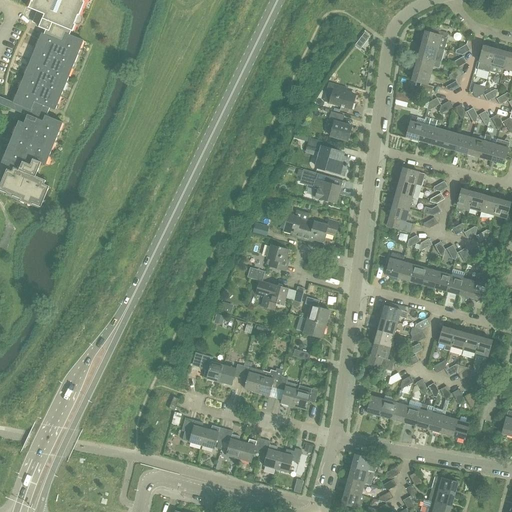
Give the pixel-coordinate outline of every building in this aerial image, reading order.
[(61,30),(70,34),(71,31),(73,31),(74,31),(73,31),(75,26),(78,18),(82,10),(85,2),(85,0),(31,0),(28,8),(39,12),(35,21),(40,23),(39,27),(47,30),(46,34),(57,38),(61,30)] [(7,149),(2,162),(3,163),(10,166),(14,167),(19,169),(22,162),(30,165),(32,159),(41,163),(41,162),(46,164),(51,151),(54,144),(57,138),(62,125),(63,122),(46,115),(49,109),(50,107),(55,110),(55,109),(56,107),(62,93),(67,80),(73,66),(78,53),(80,49),(84,40),(81,38),(78,37),(70,34),(61,30),(57,38),(46,34),(42,32),(39,38),(34,52),(28,65),(23,78),(17,91),(13,102),(15,103),(30,109),(28,112),(27,115),(24,122),(19,120),(18,122),(12,136),(9,144),(7,149)] [(425,31),(421,44),(437,48),(438,48),(441,36),(447,37),(448,33),(437,30),(436,34),(425,31)] [(421,44),(418,56),(441,63),(441,62),(445,50),(444,50),(444,49),(438,48),(437,48),(421,44)] [(455,53),(462,55),(470,50),(467,44),(457,50),(456,50),(455,53)] [(478,63),(478,64),(477,68),(478,68),(477,69),(489,72),(495,49),(483,46),(478,63)] [(495,49),(489,72),(489,71),(490,71),(502,74),(504,69),(503,69),(507,53),(495,49)] [(503,69),(504,69),(511,71),(511,53),(507,53),(503,69)] [(418,56),(414,68),(431,73),(433,66),(439,68),(441,63),(418,56)] [(459,67),(467,62),(463,56),(453,62),(459,67)] [(431,73),(414,68),(411,81),(421,83),(427,85),(431,73)] [(455,79),(463,75),(460,68),(450,74),(449,74),(449,77),(455,79)] [(452,91),(460,87),(456,80),(447,86),(446,86),(445,89),(452,91)] [(323,101),(330,103),(329,104),(350,109),(354,95),(346,92),(347,88),(328,83),(323,101)] [(427,85),(421,83),(418,93),(431,96),(433,86),(427,85)] [(484,94),(485,87),(482,86),(472,92),(476,98),(484,94)] [(496,97),(498,90),(494,89),(484,95),(488,101),(496,97)] [(508,100),(510,93),(506,92),(506,93),(497,98),(500,105),(508,100)] [(430,109),(440,104),(437,98),(429,102),(427,109),(430,110),(430,109)] [(443,113),(453,107),(449,101),(441,105),(439,112),(443,113)] [(464,119),(465,112),(461,104),(455,108),(460,118),(464,119)] [(476,122),(478,115),(473,108),(467,111),(473,121),(473,122),(476,122)] [(511,108),(510,118),(509,118),(503,121),(509,131),(511,132),(511,121),(510,119),(511,119),(511,108)] [(488,126),(490,119),(485,111),(479,114),(485,124),(485,125),(488,126)] [(347,141),(351,126),(341,123),(344,115),(330,112),(326,127),(331,128),(329,136),(347,141)] [(500,129),(502,122),(497,114),(491,118),(497,128),(500,129)] [(417,118),(416,123),(410,121),(405,138),(418,141),(424,119),(417,118)] [(424,119),(418,141),(430,144),(434,128),(435,128),(437,121),(425,118),(425,119),(424,119)] [(434,128),(430,144),(442,148),(446,131),(435,128),(434,128)] [(446,131),(442,148),(454,151),(459,135),(446,131)] [(483,141),(478,158),(491,161),(495,145),(489,143),(491,135),(485,134),(483,141)] [(459,135),(454,151),(466,154),(471,138),(459,135)] [(320,150),(315,167),(344,175),(348,159),(342,158),(343,154),(333,151),(335,145),(308,138),(306,146),(320,150)] [(471,138),(466,154),(478,158),(483,141),(471,138)] [(495,145),(491,161),(503,164),(508,148),(495,145)] [(22,162),(19,169),(36,176),(39,168),(41,163),(32,159),(30,165),(22,162)] [(0,185),(0,189),(7,193),(8,191),(12,192),(11,194),(19,197),(19,195),(30,200),(30,202),(41,206),(50,186),(44,184),(46,180),(36,176),(19,169),(14,167),(10,166),(9,170),(7,169),(5,175),(1,184),(0,185)] [(403,168),(399,181),(421,187),(425,174),(403,168)] [(316,180),(317,173),(303,169),(302,176),(316,180)] [(316,180),(314,189),(312,196),(319,198),(319,199),(335,203),(340,187),(316,180)] [(399,181),(396,194),(418,200),(421,187),(399,181)] [(440,191),(448,187),(444,181),(432,188),(434,190),(440,191)] [(461,189),(456,205),(456,207),(457,210),(461,211),(464,210),(469,211),(469,209),(474,192),(461,189)] [(469,209),(481,212),(486,196),(474,192),(469,209)] [(437,204),(444,199),(441,193),(431,199),(430,202),(437,204)] [(396,194),(393,205),(409,210),(411,203),(417,205),(418,200),(396,194)] [(481,212),(480,217),(493,218),(494,215),(498,199),(486,196),(481,212)] [(494,215),(506,219),(511,202),(498,199),(494,215)] [(393,205),(389,218),(389,217),(386,226),(398,229),(400,220),(406,222),(409,210),(393,205)] [(424,212),(423,213),(433,216),(441,211),(438,205),(431,209),(425,207),(425,208),(424,212)] [(296,209),(294,217),(285,214),(283,221),(285,222),(282,231),(296,235),(295,237),(301,239),(308,220),(310,213),(296,209)] [(430,228),(438,223),(434,217),(424,223),(423,226),(430,228)] [(308,220),(301,239),(309,241),(309,239),(322,242),(325,233),(326,234),(335,236),(339,221),(328,219),(327,224),(314,220),(314,221),(308,220)] [(400,220),(398,229),(398,230),(410,233),(413,224),(406,222),(400,220)] [(463,231),(465,224),(462,223),(452,229),(455,235),(463,231)] [(253,232),(267,235),(269,227),(255,224),(253,232)] [(475,234),(477,227),(474,226),(474,227),(464,232),(467,238),(475,234)] [(488,237),(489,230),(486,230),(476,236),(480,242),(488,237)] [(500,241),(502,234),(498,233),(488,239),(492,245),(500,241)] [(410,247),(420,241),(417,235),(409,239),(407,246),(410,247)] [(422,250),(432,244),(429,238),(421,243),(419,250),(422,250)] [(443,256),(445,249),(441,242),(434,245),(440,255),(440,256),(443,256)] [(262,255),(269,257),(266,266),(285,271),(287,264),(285,263),(288,250),(271,245),(271,246),(265,245),(262,255)] [(455,259),(457,253),(453,245),(447,248),(450,253),(452,258),(452,259),(455,260),(455,259)] [(468,263),(469,256),(465,248),(459,252),(465,262),(464,262),(468,263)] [(480,266),(482,259),(477,252),(471,255),(477,265),(476,265),(480,266)] [(391,253),(385,275),(399,278),(403,263),(396,261),(398,255),(391,253)] [(492,270),(494,263),(489,255),(483,258),(489,268),(489,269),(492,270)] [(403,263),(399,278),(410,281),(414,266),(403,263)] [(414,266),(410,281),(422,285),(427,269),(414,266)] [(263,281),(265,271),(250,267),(247,277),(260,281),(263,281)] [(427,269),(422,285),(435,288),(439,273),(427,269)] [(439,273),(435,288),(446,292),(451,276),(439,273)] [(451,276),(446,292),(459,295),(463,279),(451,276)] [(463,279),(459,295),(471,298),(475,283),(463,279)] [(263,281),(260,281),(257,294),(264,296),(262,306),(274,310),(276,303),(284,305),(288,288),(268,283),(263,281)] [(475,283),(471,298),(483,302),(488,286),(475,283)] [(296,291),(293,300),(301,302),(305,288),(298,286),(296,291)] [(312,306),(308,319),(326,325),(330,311),(317,307),(312,305),(312,306)] [(384,306),(381,319),(397,323),(399,316),(406,318),(408,312),(401,310),(400,311),(384,306)] [(214,322),(222,325),(224,316),(216,314),(214,322)] [(326,325),(308,319),(304,333),(322,338),(326,325)] [(381,319),(377,331),(394,336),(397,323),(381,319)] [(421,329),(429,325),(426,319),(416,324),(415,328),(421,329)] [(438,343),(444,345),(444,349),(449,350),(450,347),(451,347),(455,331),(443,327),(438,343)] [(377,331),(374,343),(390,348),(394,336),(377,331)] [(418,341),(426,337),(422,331),(413,336),(412,336),(411,339),(418,341)] [(455,331),(451,347),(463,350),(468,334),(455,331)] [(468,334),(463,350),(475,353),(480,337),(468,334)] [(480,337),(475,353),(488,357),(492,341),(480,337)] [(374,343),(371,355),(370,355),(367,364),(380,368),(382,358),(387,359),(390,348),(374,343)] [(415,354),(423,349),(419,343),(409,349),(408,352),(415,354)] [(309,361),(311,354),(295,349),(293,356),(309,361)] [(199,368),(205,369),(203,378),(219,383),(224,366),(211,363),(212,358),(203,355),(199,368)] [(411,366),(419,361),(416,355),(406,361),(405,361),(404,364),(411,366)] [(395,361),(387,359),(382,358),(380,368),(392,371),(395,361)] [(244,367),(240,379),(246,381),(244,389),(257,393),(261,376),(249,373),(250,369),(252,362),(245,361),(244,367)] [(445,369),(447,362),(443,361),(433,367),(437,373),(445,369)] [(457,372),(459,365),(455,364),(445,370),(449,376),(457,372)] [(224,366),(219,383),(231,386),(234,377),(240,379),(244,367),(237,365),(236,369),(224,366)] [(469,375),(471,368),(468,367),(468,368),(457,374),(461,379),(469,375)] [(271,388),(278,389),(282,376),(281,376),(283,370),(283,369),(280,369),(276,368),(275,371),(271,370),(270,372),(263,370),(261,376),(257,393),(269,396),(271,388)] [(481,379),(483,372),(480,371),(470,377),(473,383),(481,379)] [(391,385),(401,379),(398,372),(390,377),(388,384),(391,385)] [(282,376),(278,389),(284,391),(281,404),(293,407),(298,391),(285,387),(288,378),(282,376)] [(404,388),(414,382),(410,376),(402,380),(400,387),(404,388)] [(424,394),(426,387),(422,379),(416,383),(421,393),(424,394)] [(437,397),(439,391),(434,383),(428,386),(434,396),(437,397)] [(449,401),(451,394),(446,386),(440,389),(446,399),(446,400),(449,401)] [(461,404),(463,397),(458,389),(452,393),(458,403),(461,404)] [(298,391),(293,407),(306,411),(308,402),(315,404),(318,391),(312,390),(310,394),(298,391)] [(473,407),(475,401),(471,393),(464,396),(470,406),(470,407),(473,407)] [(174,396),(169,408),(174,411),(179,399),(174,396)] [(367,413),(379,416),(384,400),(371,397),(367,413)] [(384,400),(379,416),(391,420),(396,403),(384,400)] [(396,403),(391,420),(403,423),(408,407),(396,403)] [(420,410),(416,426),(428,430),(432,413),(427,412),(428,405),(421,403),(419,410),(420,410)] [(408,407),(403,423),(416,426),(420,410),(419,410),(408,407)] [(511,411),(508,410),(506,418),(502,434),(511,436),(511,411)] [(432,413),(428,430),(440,433),(444,417),(432,413)] [(444,417),(440,433),(452,436),(457,420),(444,417)] [(203,423),(189,419),(185,418),(182,430),(185,431),(182,439),(190,441),(190,442),(202,446),(206,429),(202,428),(203,423)] [(457,420),(452,436),(465,440),(469,423),(457,420)] [(206,429),(202,446),(214,449),(217,441),(223,442),(227,430),(220,428),(212,426),(211,430),(206,429)] [(227,430),(223,442),(229,444),(226,456),(239,459),(243,443),(239,442),(240,437),(232,435),(233,432),(227,430)] [(243,443),(239,459),(251,463),(254,451),(261,453),(264,440),(258,438),(257,441),(249,439),(248,444),(243,443)] [(264,440),(261,453),(267,455),(264,467),(276,470),(281,453),(276,452),(278,447),(270,445),(271,442),(264,440)] [(298,463),(302,451),(295,449),(294,452),(291,462),(298,463)] [(281,453),(276,470),(288,473),(291,462),(294,452),(286,450),(285,455),(281,453)] [(354,455),(351,467),(374,473),(377,461),(354,455)] [(351,467),(348,480),(364,484),(365,483),(371,484),(374,473),(351,467)] [(392,478),(400,473),(397,467),(385,473),(387,476),(392,478)] [(420,485),(422,484),(416,472),(409,476),(414,484),(420,485)] [(435,477),(431,489),(454,495),(458,483),(435,477)] [(389,490),(397,485),(393,479),(383,485),(382,488),(389,490)] [(348,480),(344,492),(361,496),(364,484),(348,480)] [(417,498),(418,494),(412,484),(406,488),(411,496),(417,498)] [(454,495),(431,489),(428,500),(432,501),(431,502),(451,508),(454,495)] [(385,502),(393,497),(390,491),(380,497),(379,497),(378,500),(385,502)] [(361,496),(344,492),(341,504),(358,509),(361,496)] [(414,510),(415,506),(409,496),(403,500),(407,508),(414,510)] [(449,511),(451,508),(431,502),(430,508),(426,507),(424,511),(449,511)] [(385,511),(390,509),(386,503),(376,509),(375,511),(385,511)]
